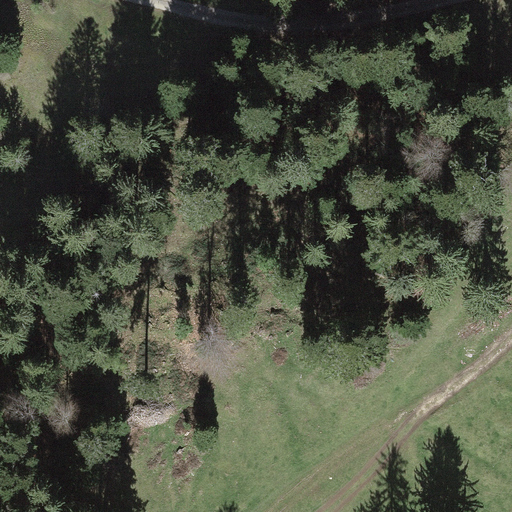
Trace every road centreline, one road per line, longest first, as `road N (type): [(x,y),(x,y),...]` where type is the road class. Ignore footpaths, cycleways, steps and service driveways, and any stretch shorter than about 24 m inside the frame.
road 1 (track): [(149,0),(327,24),(458,0)]
road 2 (track): [(511,339),(421,411),(325,511)]
